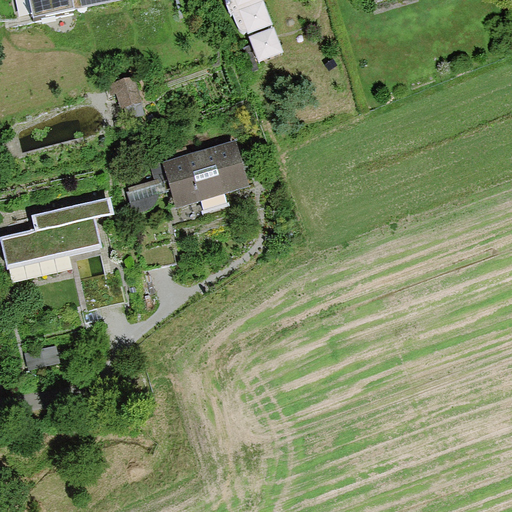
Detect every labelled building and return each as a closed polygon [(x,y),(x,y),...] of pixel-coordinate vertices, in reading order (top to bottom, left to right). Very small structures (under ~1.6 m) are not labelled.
[(30,0),(34,17),(117,0),(30,0)] [(225,0),(231,15),(233,15),(240,29),(241,30),(245,31),(248,31),(249,34),(273,25),(263,0),(225,0)] [(274,28),(250,37),(258,60),(283,51),(274,28)] [(236,139),(163,162),(172,191),(177,208),(250,186),(236,139)] [(172,191),(163,162),(150,166),(155,180),(129,187),(130,191),(127,193),(133,213),(144,210),(152,207),(156,205),(158,199),(159,195),(172,191)] [(38,235),(2,243),(8,270),(99,249),(93,221),(114,216),(110,202),(34,219),(38,235)] [(57,346),(25,354),(29,370),(61,362),(57,346)]
